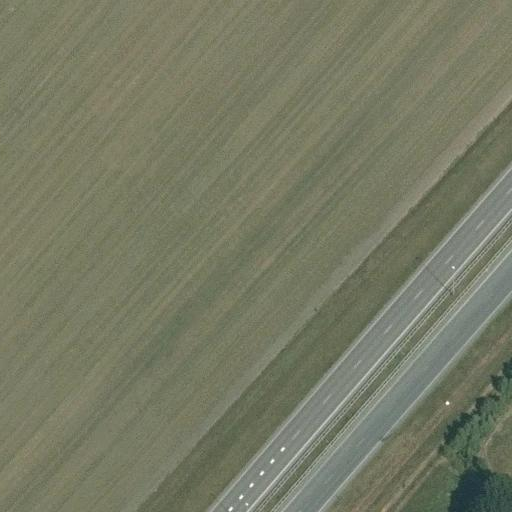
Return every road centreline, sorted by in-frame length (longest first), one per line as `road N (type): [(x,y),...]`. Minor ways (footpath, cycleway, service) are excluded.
road 1 (trunk): [(511,189),(235,511)]
road 2 (trunk): [(300,511),(511,271)]
